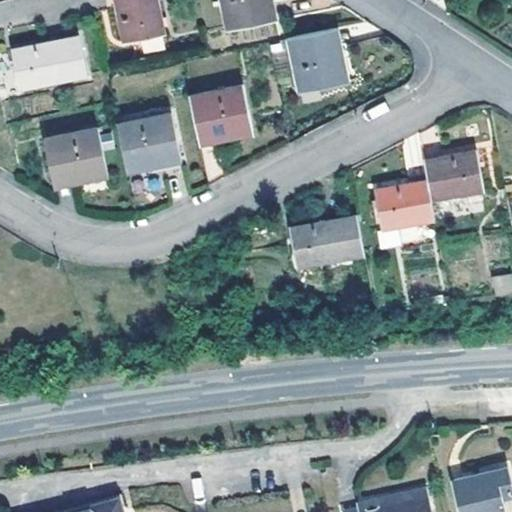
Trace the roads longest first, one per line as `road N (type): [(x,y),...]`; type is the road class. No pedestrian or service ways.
road 1 (residential): [(0,199),(80,242),(121,249),(164,238),(425,102),(467,64)]
road 2 (secondary): [(0,423),(233,388),(511,363)]
